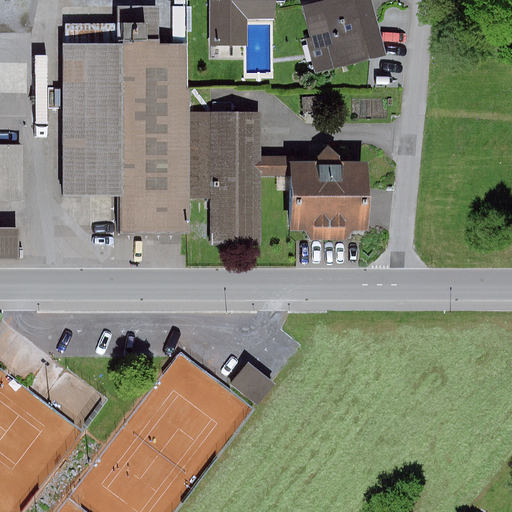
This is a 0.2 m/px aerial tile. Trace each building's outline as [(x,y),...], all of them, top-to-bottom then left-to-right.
[(274,0),(208,0),(208,45),(241,45),(241,17),(274,18),(274,0)] [(386,55),(370,0),(328,0),(302,7),(310,37),(306,38),(316,74),(386,55)] [(118,44),(63,44),(65,201),(119,201),(119,235),(187,234),(190,234),(189,199),(189,113),(188,45),(159,45),(159,6),(118,7),(118,44)] [(261,113),(189,113),(189,199),(210,199),(210,241),(261,241),(261,176),(261,157),(261,113)] [(22,145),(0,144),(0,201),(22,201),(22,145)] [(317,163),(290,163),(289,230),(305,230),(311,240),(347,241),(353,231),(366,231),(367,163),(340,163),(340,157),(328,146),(317,157),(317,163)] [(285,156),(261,157),(261,176),(285,176),(285,156)] [(17,230),(0,229),(0,258),(17,259),(17,230)] [(271,384),(247,365),(231,385),(255,404),(271,384)]
